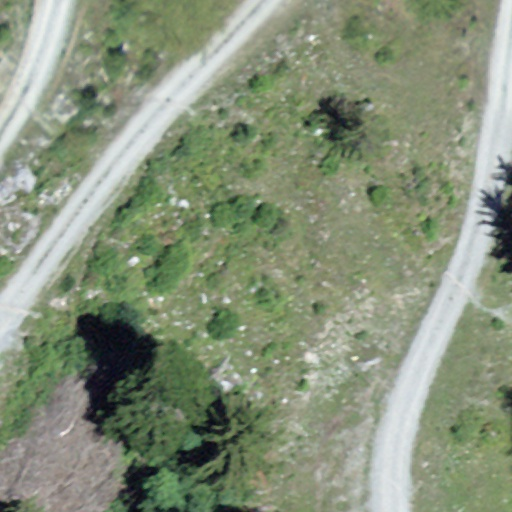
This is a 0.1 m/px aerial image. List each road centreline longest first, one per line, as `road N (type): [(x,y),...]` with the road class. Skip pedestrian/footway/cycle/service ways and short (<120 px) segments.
road 1 (track): [(389,511),(391,469),(418,370),(487,193),(511,43)]
road 2 (track): [(254,0),(126,142),(0,317)]
road 3 (track): [(0,118),(46,29),(51,0)]
